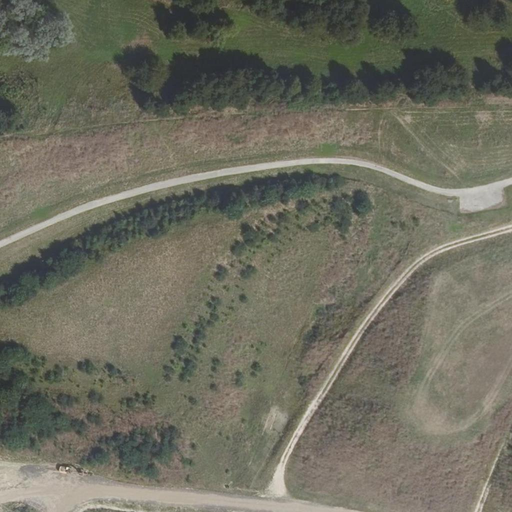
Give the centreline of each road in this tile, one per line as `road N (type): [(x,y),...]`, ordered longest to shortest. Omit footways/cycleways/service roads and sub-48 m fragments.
road 1 (track): [(271,504),(283,463),(345,352),(396,286),(453,243),(511,228)]
road 2 (unclassified): [(65,500),(118,493),(325,511)]
